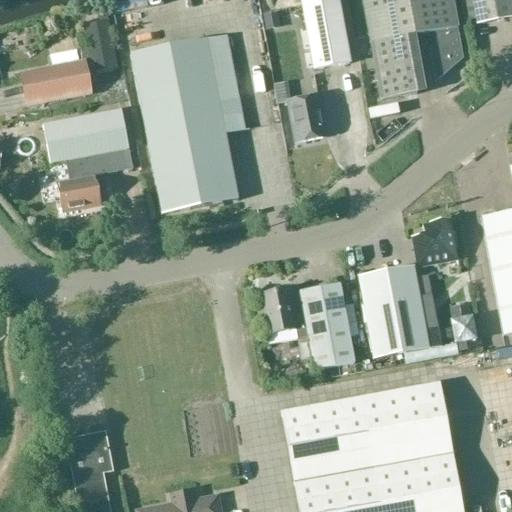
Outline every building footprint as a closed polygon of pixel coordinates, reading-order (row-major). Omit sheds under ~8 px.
[(337,0),(306,0),(300,1),(313,72),(349,66),(337,0)] [(361,0),(370,46),(380,103),(416,96),(405,40),(434,34),(438,53),(430,55),(430,50),(428,50),(434,84),(436,84),(436,83),(463,61),(451,0),(361,0)] [(511,0),(461,0),(466,23),(476,21),(477,26),(511,19),(511,0)] [(136,35),(132,14),(109,18),(113,39),(136,35)] [(88,50),(76,53),(79,66),(83,65),(86,80),(97,78),(96,74),(117,70),(107,18),(99,19),(100,25),(83,28),(88,50)] [(225,38),(129,57),(161,218),(237,202),(224,137),(244,133),(225,38)] [(72,49),(44,56),(48,70),(76,62),(72,49)] [(79,66),(20,76),(26,108),(89,96),(86,80),(83,65),(79,66)] [(318,98),(287,104),(295,145),(326,140),(318,98)] [(78,181),(57,186),(62,215),(100,208),(94,178),(132,171),(120,113),(41,128),(48,167),(75,162),(78,181)] [(511,214),(481,220),(487,253),(503,338),(511,336),(511,214)] [(424,236),(412,239),(417,270),(457,263),(449,221),(430,225),(430,226),(422,228),(424,236)] [(373,362),(429,352),(413,269),(358,279),(373,362)] [(290,292),(260,298),(269,347),(308,339),(315,373),(354,366),(340,287),(300,294),(301,298),(291,300),(290,292)] [(278,417),(293,511),(457,511),(437,390),(278,417)] [(105,434),(65,442),(78,511),(109,511),(103,476),(113,474),(105,434)] [(123,484),(135,484),(134,470),(122,471),(123,484)] [(173,508),(151,511),(219,511),(217,500),(196,504),(194,494),(171,498),(173,508)]
